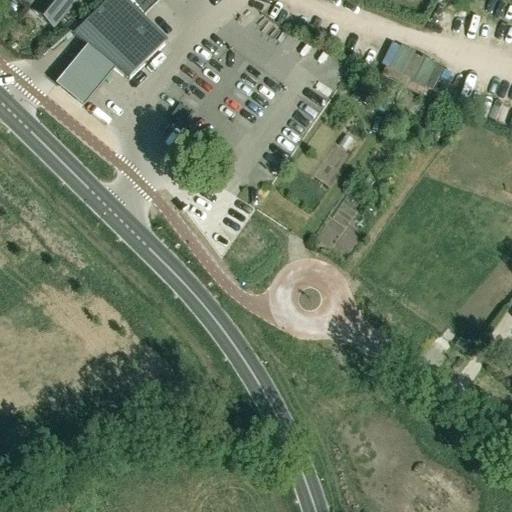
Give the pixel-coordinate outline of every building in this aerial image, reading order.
[(73,0),(39,0),(30,11),(53,29),(75,2),(73,0)] [(108,0),(73,35),(86,46),(115,71),(128,81),(166,44),(142,19),(161,0),(108,0)] [(86,46),(53,85),(82,110),(115,71),(86,46)] [(198,118),(219,132),(256,80),(221,56),(178,119),(191,128),(198,118)] [(1,104),(0,104),(0,127),(10,123),(1,104)]
